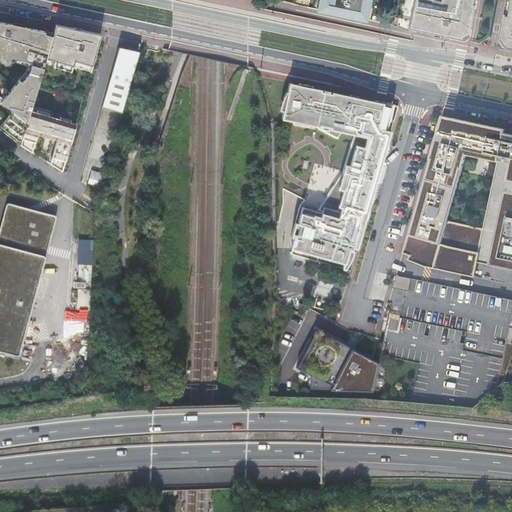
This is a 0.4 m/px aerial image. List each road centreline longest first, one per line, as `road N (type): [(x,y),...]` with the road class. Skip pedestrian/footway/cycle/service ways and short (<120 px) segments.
road 1 (trunk): [(511,441),(247,421),(0,436)]
road 2 (trunk): [(0,466),(246,451),(511,466)]
road 3 (primary): [(25,0),(418,91)]
road 4 (primary): [(429,53),(149,0)]
road 5 (unclassified): [(353,325),(418,91)]
